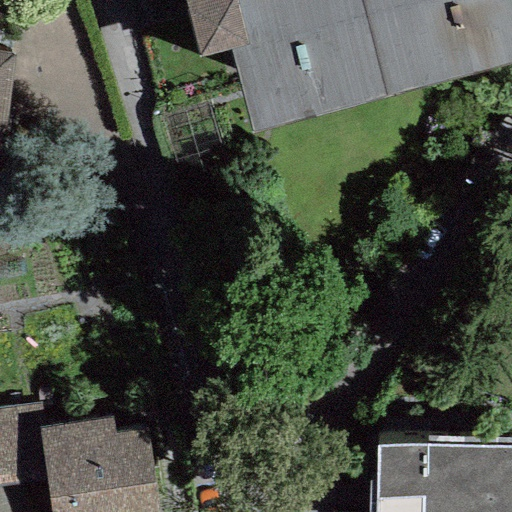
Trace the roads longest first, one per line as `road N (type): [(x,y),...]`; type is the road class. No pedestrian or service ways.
road 1 (residential): [(109,0),(199,364),(216,511)]
road 2 (residential): [(305,511),(397,277),(483,147),(511,118)]
